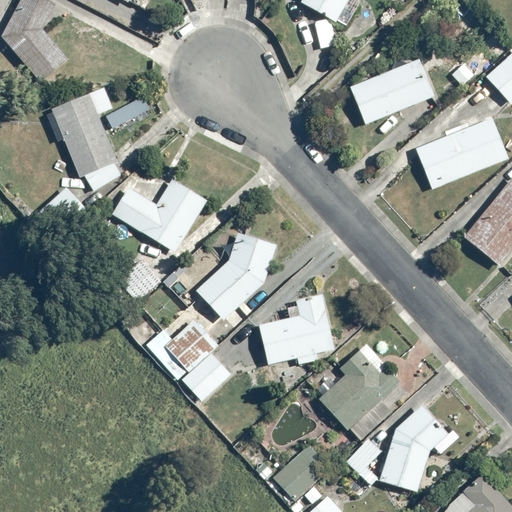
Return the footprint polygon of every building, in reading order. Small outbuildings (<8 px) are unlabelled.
[(53,4),(43,0),(15,0),(0,34),(0,35),(41,82),(67,59),(43,32),(53,4)] [(302,0),(301,3),(346,26),(359,0),(302,0)] [(511,101),(511,52),(486,75),(510,103),(511,101)] [(433,97),(418,58),(349,86),(365,124),(433,97)] [(463,61),(451,72),(462,86),(475,75),(463,61)] [(50,109),(80,177),(86,174),(94,193),(122,175),(96,114),(112,107),(103,86),(50,109)] [(508,158),(491,117),(415,148),(432,188),(508,158)] [(511,176),(461,233),(498,267),(511,251),(511,176)] [(207,200),(172,179),(156,205),(127,187),(111,213),(175,252),(207,200)] [(88,212),(66,186),(28,219),(50,245),(61,235),(88,212)] [(275,245),(243,235),(237,251),(195,289),(222,320),(265,282),(275,245)] [(160,280),(139,256),(115,278),(137,301),(160,280)] [(333,349),(321,293),(297,299),(300,315),(259,324),(268,363),(297,357),(297,361),(313,357),(313,353),(333,349)] [(207,335),(193,318),(173,335),(166,327),(146,344),(175,379),(216,345),(207,335)] [(400,381),(365,343),(340,366),(346,372),(318,397),(358,441),(391,412),(379,399),(400,381)] [(230,374),(211,353),(182,380),(200,401),(230,374)] [(358,441),(342,456),(371,489),(379,482),(416,493),(429,452),(450,432),(422,403),(401,423),(391,412),(358,441)] [(255,437),(243,447),(258,465),(270,455),(255,437)] [(308,511),(325,497),(315,487),(334,469),(307,440),(267,476),(300,511),(308,511)] [(511,511),(511,507),(482,474),(458,495),(438,511),(511,511)] [(342,511),(327,495),(325,497),(308,511),(342,511)]
